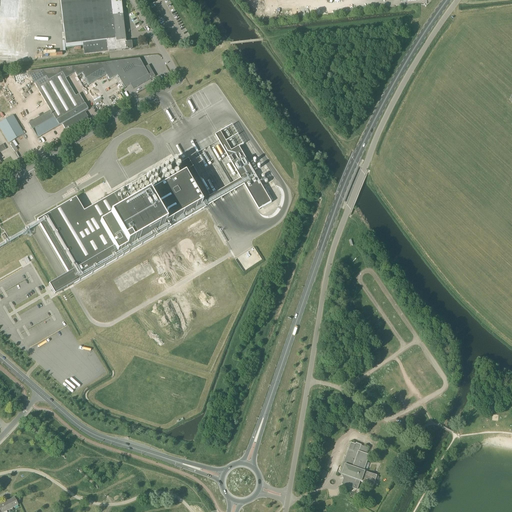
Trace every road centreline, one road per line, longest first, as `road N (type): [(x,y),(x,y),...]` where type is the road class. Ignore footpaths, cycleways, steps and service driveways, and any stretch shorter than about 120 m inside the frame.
road 1 (unclassified): [(288,496),(338,231),(379,129),(458,0)]
road 2 (primary): [(260,423),(354,161),(447,0)]
road 3 (unclassified): [(0,184),(175,83),(133,0)]
road 4 (track): [(363,169),(456,296),(511,348)]
road 5 (tertiary): [(221,475),(89,433),(40,393)]
road 6 (track): [(357,155),(344,150),(235,0)]
road 7 (track): [(162,51),(0,68)]
